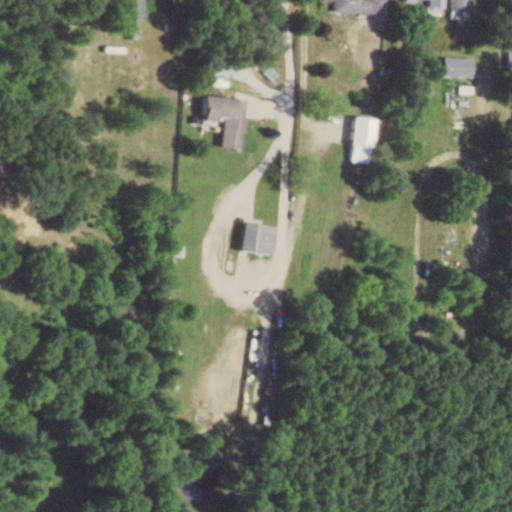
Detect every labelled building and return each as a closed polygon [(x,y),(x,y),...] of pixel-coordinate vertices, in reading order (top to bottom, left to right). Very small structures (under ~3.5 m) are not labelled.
[(121,0),(121,21),(140,21),(139,0),(121,0)] [(381,0),(330,0),(329,11),(381,13),(381,0)] [(464,18),(465,0),(447,0),(446,17),(464,18)] [(511,43),(503,44),(503,67),(511,66),(511,43)] [(440,76),(469,76),(469,57),(440,57),(440,76)] [(225,74),(225,65),(209,65),(209,74),(225,74)] [(242,98),(200,95),(198,120),(218,121),(216,146),(237,148),(242,98)] [(365,162),(369,117),(349,115),(344,160),(365,162)] [(272,225),(239,221),(235,249),(268,254),(272,225)]
